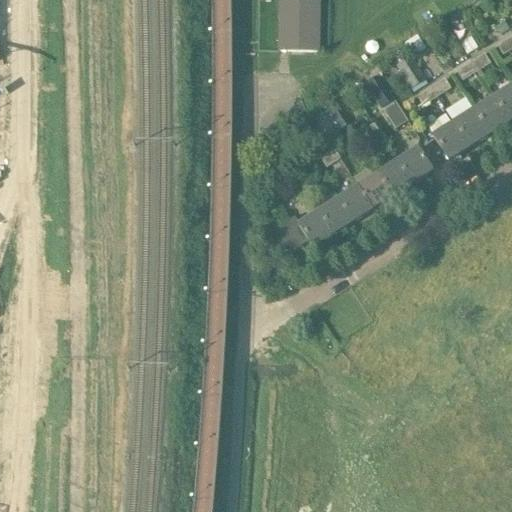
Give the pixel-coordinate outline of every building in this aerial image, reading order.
[(319,52),(319,1),(280,1),(280,52),(319,52)] [(504,23),(496,28),(501,36),(509,31),(504,23)] [(418,36),(404,45),(412,57),(426,49),(418,36)] [(472,38),(461,44),(467,56),(478,49),(472,38)] [(503,57),(511,51),(511,39),(511,38),(497,47),(503,57)] [(471,64),(477,74),(491,65),(484,55),(471,64)] [(411,91),(427,82),(412,57),(396,67),(411,91)] [(463,83),(477,74),(471,64),(457,73),(463,83)] [(379,78),(366,86),(382,110),(395,102),(379,78)] [(431,89),(437,99),(444,95),(451,90),(445,80),(431,89)] [(511,122),(511,87),(494,100),(509,124),(511,122)] [(423,108),(437,99),(431,89),(417,98),(423,108)] [(465,100),(446,112),(454,125),(470,149),(489,137),(473,113),(465,100)] [(509,124),(494,100),(473,113),(489,137),(509,124)] [(334,107),(322,114),(334,135),(346,128),(334,107)] [(445,116),(428,127),(435,137),(433,138),(449,163),(470,149),(454,125),(452,126),(445,116)] [(366,144),(380,135),(374,126),(360,135),(366,144)] [(327,169),(341,160),(334,150),(320,159),(327,169)] [(418,150),(398,163),(412,186),(433,173),(418,150)] [(393,199),(412,186),(398,163),(378,176),(393,199)] [(295,176),(301,186),(315,177),(309,167),(295,176)] [(287,195),(301,186),(295,176),(280,185),(287,195)] [(373,211),(393,199),(378,176),(359,188),(373,211)] [(353,224),(373,211),(359,188),(339,201),(353,224)] [(274,216),(290,206),(283,193),(269,201),(270,202),(266,204),(274,216)] [(333,237),(353,224),(339,201),(319,214),(333,237)] [(295,219),(273,233),(281,245),(286,253),(288,256),(309,243),(313,249),(333,237),(319,214),(300,226),(295,219)]
